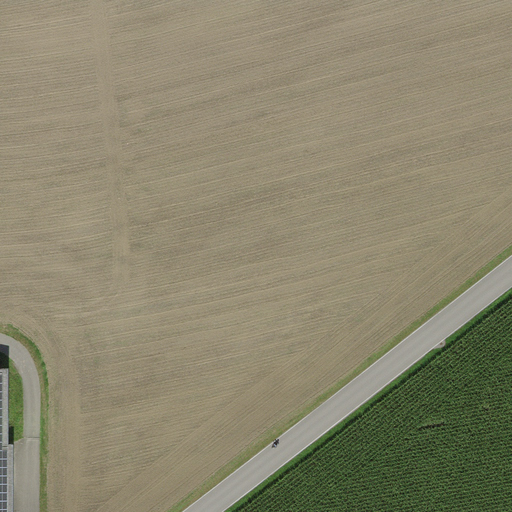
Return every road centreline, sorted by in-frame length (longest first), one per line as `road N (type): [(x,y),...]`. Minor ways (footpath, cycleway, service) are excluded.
road 1 (unclassified): [(209,511),(511,278)]
road 2 (track): [(0,340),(31,370),(29,511)]
